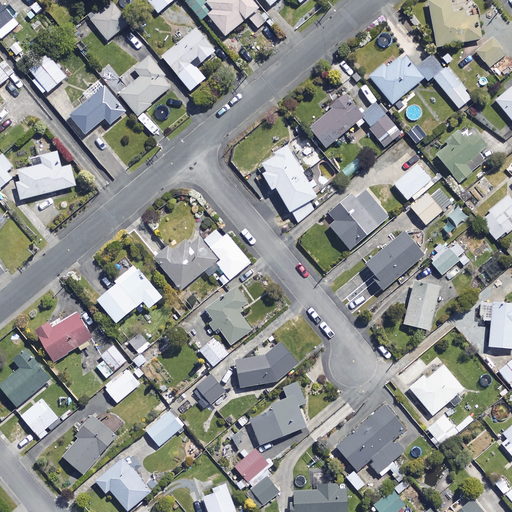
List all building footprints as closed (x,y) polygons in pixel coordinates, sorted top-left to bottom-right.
[(178,0),(147,0),(160,15),(178,0)] [(261,12),(251,0),(214,0),(210,4),(217,12),(210,17),(227,38),(261,12)] [(454,16),(451,0),(450,0),(430,4),(439,49),(485,41),(480,18),(467,20),(466,13),(454,16)] [(0,2),(0,35),(4,39),(20,26),(0,2)] [(131,25),(114,3),(92,19),(109,41),(131,25)] [(217,54),(198,31),(164,58),(192,93),(207,81),(194,64),(200,59),(204,64),(217,54)] [(505,55),(493,41),(478,54),(490,68),(505,55)] [(371,79),(394,106),(426,80),(428,84),(435,79),(460,110),(473,99),(436,53),(414,71),(403,58),(387,70),(385,67),(371,79)] [(69,78),(49,56),(32,71),(40,81),(36,84),(47,97),(69,78)] [(174,88),(150,59),(136,70),(143,79),(122,95),(139,116),(174,88)] [(0,87),(10,80),(0,67),(0,87)] [(128,113),(102,81),(85,95),(90,102),(72,117),(87,136),(107,120),(112,126),(128,113)] [(369,122),(337,84),(324,96),(336,110),(312,130),(328,149),(358,124),(361,128),(369,122)] [(511,88),(496,101),(511,120),(511,88)] [(379,104),(365,115),(374,127),(371,130),(385,148),(402,135),(379,104)] [(476,133),(466,141),(462,135),(437,155),(461,184),(486,164),(479,156),(489,148),(476,133)] [(418,151),(413,145),(402,155),(407,161),(418,151)] [(327,158),(304,172),(290,149),(264,165),(269,173),(265,176),(274,192),(278,190),(298,222),(316,211),(311,203),(319,198),(316,193),(340,178),(327,158)] [(63,169),(59,153),(33,160),(35,169),(21,173),(24,184),(19,185),(24,201),(78,187),(72,166),(63,169)] [(15,167),(4,155),(0,158),(0,191),(14,179),(8,173),(15,167)] [(395,185),(409,202),(413,199),(416,202),(436,185),(418,165),(395,185)] [(454,204),(441,189),(432,197),(429,194),(412,208),(427,226),(454,204)] [(390,219),(367,192),(357,201),(354,197),(332,215),(338,221),(331,227),(351,251),(390,219)] [(511,231),(511,200),(509,196),(489,212),(492,215),(482,223),(498,243),(511,231)] [(468,218),(460,208),(450,217),(457,226),(468,218)] [(224,239),(218,230),(195,249),(188,241),(174,253),(171,248),(157,260),(183,292),(207,272),(211,277),(221,268),(231,281),(252,264),(229,235),(224,239)] [(426,258),(407,235),(368,267),(378,279),(376,281),(385,292),(426,258)] [(460,262),(450,250),(433,264),(443,276),(460,262)] [(165,299),(137,266),(117,283),(120,286),(101,303),(120,325),(146,304),(152,310),(165,299)] [(444,290),(416,282),(404,324),(432,332),(444,290)] [(249,304),(238,290),(208,312),(233,347),(254,332),(240,311),(249,304)] [(189,312),(180,302),(173,308),(182,318),(189,312)] [(511,305),(483,304),(482,322),(493,323),(491,349),(511,349),(511,305)] [(95,339),(80,314),(56,329),(52,323),(38,332),(57,363),(95,339)] [(152,346),(141,334),(131,343),(141,355),(152,346)] [(229,355),(216,339),(201,351),(215,367),(229,355)] [(300,365),(284,344),(262,358),(238,362),(242,388),(279,382),(300,365)] [(128,362),(114,346),(94,363),(107,379),(128,362)] [(53,381),(29,351),(16,362),(23,370),(2,387),(19,408),(53,381)] [(511,362),(500,372),(511,387),(511,362)] [(465,390),(445,366),(428,380),(425,377),(411,389),(434,417),(465,390)] [(141,385),(130,371),(107,390),(119,404),(141,385)] [(308,405),(299,383),(285,388),(289,399),(274,405),(277,413),(252,422),(262,447),(309,429),(300,407),(308,405)] [(226,393),(220,386),(207,398),(213,405),(226,393)] [(61,420),(43,400),(23,417),(40,437),(61,420)] [(407,431),(387,406),(338,447),(359,472),(370,463),(382,477),(392,469),(390,466),(407,451),(397,440),(407,431)] [(184,427),(171,411),(147,431),(161,447),(184,427)] [(455,427),(445,416),(428,429),(438,441),(455,427)] [(118,438),(96,418),(80,436),(83,439),(66,457),(84,475),(118,438)] [(203,453),(194,440),(184,446),(193,460),(203,453)] [(270,465),(258,450),(237,467),(249,482),(270,465)] [(152,493),(125,460),(98,482),(108,494),(112,491),(130,511),(152,493)] [(366,485),(355,472),(348,478),(358,491),(366,485)] [(281,494),(268,478),(249,494),(261,510),(281,494)] [(407,489),(402,483),(375,506),(380,511),(400,511),(409,505),(400,495),(407,489)] [(339,492),(338,484),(319,485),(319,492),(296,493),(297,507),(292,507),(292,511),(348,511),(348,491),(339,492)] [(237,511),(228,485),(216,490),(217,494),(205,499),(210,511),(237,511)] [(484,511),(474,501),(461,511),(484,511)]
